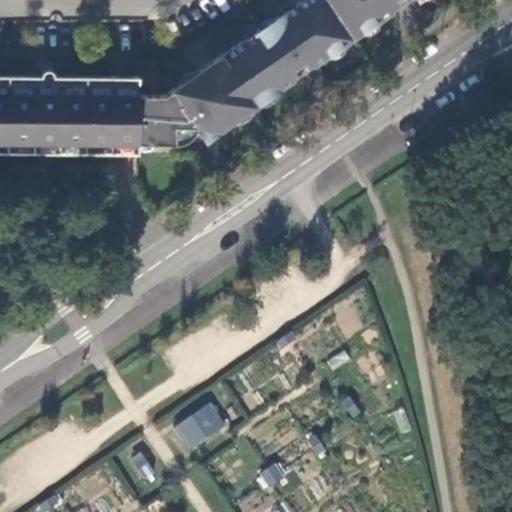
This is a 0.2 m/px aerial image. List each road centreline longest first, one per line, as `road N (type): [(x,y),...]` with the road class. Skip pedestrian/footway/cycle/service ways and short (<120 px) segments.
road 1 (tertiary): [(0,375),(511,20)]
road 2 (residential): [(0,12),(159,14),(181,0)]
